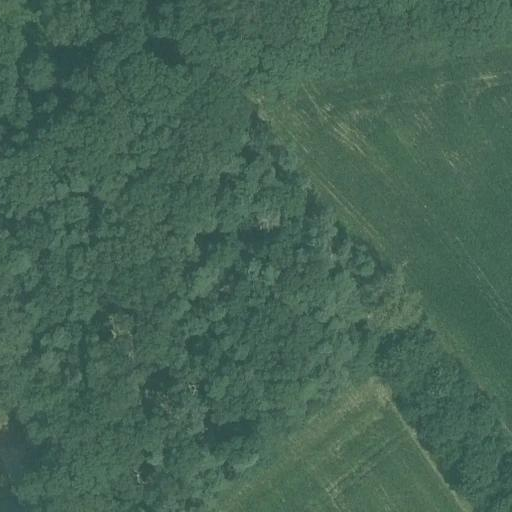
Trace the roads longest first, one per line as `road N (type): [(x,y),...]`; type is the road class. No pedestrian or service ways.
road 1 (track): [(205,41),(98,511)]
road 2 (track): [(0,189),(182,51),(235,32),(412,0)]
road 3 (unclassified): [(81,511),(0,328)]
